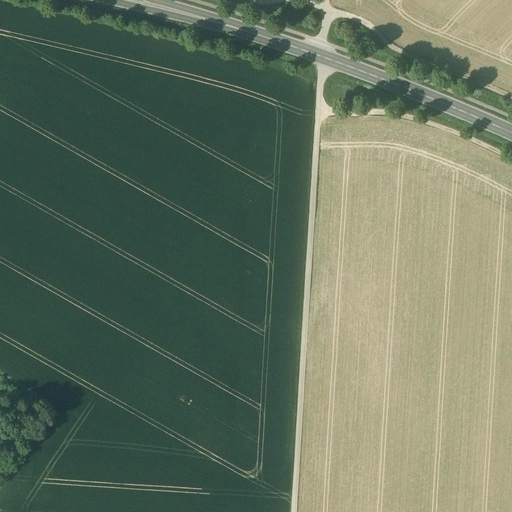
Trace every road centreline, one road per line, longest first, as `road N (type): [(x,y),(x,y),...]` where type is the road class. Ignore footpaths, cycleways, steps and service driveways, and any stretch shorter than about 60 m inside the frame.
road 1 (track): [(326,0),(294,511)]
road 2 (secondary): [(511,134),(320,56),(118,0)]
road 3 (track): [(293,0),(366,24),(396,50),(511,100)]
road 4 (track): [(511,161),(395,115),(318,112)]
